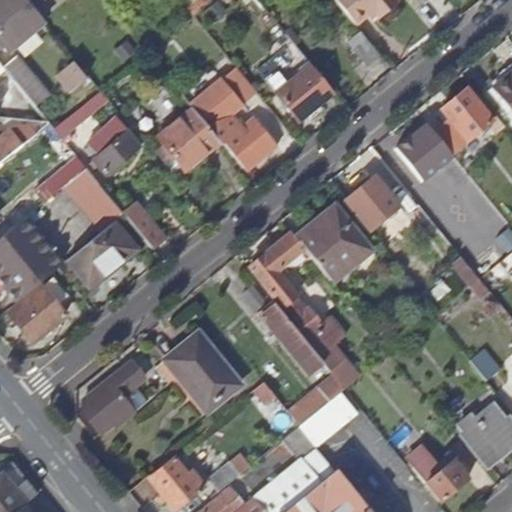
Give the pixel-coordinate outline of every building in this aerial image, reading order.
[(43,22),(24,0),(0,0),(0,43),(7,52),(43,22)] [(192,16),(210,1),(208,0),(194,0),(185,7),(192,16)] [(334,0),(356,27),(376,11),(379,13),(396,0),(334,0)] [(380,55),(361,32),(353,39),(372,62),(380,55)] [(2,67),(28,98),(35,107),(48,96),(16,57),(2,67)] [(55,75),(69,92),(86,78),(72,62),(55,75)] [(2,67),(0,63),(0,91),(2,90),(16,107),(28,98),(2,67)] [(334,93),(310,65),(276,94),(298,122),(334,93)] [(223,142),(242,127),(231,114),(256,93),(235,68),(189,106),(192,110),(219,142),(221,144),(223,142)] [(511,73),(493,90),(511,113),(511,73)] [(434,133),(451,154),(491,121),(465,90),(440,112),(449,122),(434,133)] [(219,142),(192,110),(158,138),(185,170),(219,142)] [(246,171),(285,138),(273,125),(264,132),(252,118),(242,127),(223,142),(246,171)] [(94,160),(106,174),(139,147),(116,120),(88,143),(98,155),(94,160)] [(0,162),(34,135),(25,124),(0,137),(0,162)] [(395,150),(418,178),(435,164),(430,156),(438,149),(421,129),(395,150)] [(86,169),(77,157),(34,192),(43,203),(65,186),(86,169)] [(123,214),(86,169),(65,186),(102,230),(112,223),(123,214)] [(345,201),(369,231),(398,207),(383,188),(374,178),(345,201)] [(411,197),(395,178),(383,188),(398,207),(411,197)] [(137,204),(124,215),(132,224),(145,213),(137,204)] [(309,256),(329,281),(368,249),(335,210),(296,240),(309,256)] [(132,224),(151,248),(152,249),(166,238),(145,213),(132,224)] [(25,218),(0,238),(0,283),(15,302),(57,267),(62,263),(25,218)] [(112,223),(102,230),(66,260),(88,286),(133,249),(112,223)] [(309,256),(296,240),(291,234),(248,268),(306,337),(320,325),(307,309),(306,310),(294,296),(296,295),(276,269),(280,265),(298,265),(309,256)] [(511,264),(511,252),(503,260),(509,267),(511,264)] [(469,287),(470,287),(479,280),(460,256),(450,264),(469,287)] [(53,275),(40,285),(57,306),(70,295),(53,275)] [(479,280),(470,287),(480,300),(489,292),(479,280)] [(65,315),(57,306),(40,285),(7,312),(32,342),(65,315)] [(242,294),(257,312),(268,304),(252,286),(242,294)] [(322,363),(271,301),(268,304),(257,312),(257,313),(307,374),(308,374),(322,363)] [(188,387),(208,411),(240,386),(197,334),(164,361),(186,387),(188,387)] [(470,360),(487,381),(500,370),(483,349),(470,360)] [(344,389),(354,381),(335,358),(325,366),(333,377),(344,389)] [(116,428),(135,412),(122,396),(134,386),(144,377),(131,362),(83,401),(82,412),(100,435),(113,425),(116,428)] [(299,426),(339,393),(344,389),(333,377),(288,412),(299,426)] [(275,396),(263,381),(253,390),(265,405),(275,396)] [(135,412),(146,402),(134,386),(122,396),(135,412)] [(339,393),(299,426),(282,441),(298,461),(312,449),(356,413),(339,393)] [(461,435),(485,465),(511,442),(511,422),(508,418),(505,420),(491,405),(474,419),(477,423),(461,435)] [(204,430),(195,436),(172,456),(178,464),(211,437),(204,430)] [(285,511),(305,497),(332,473),(312,449),(298,461),(243,505),(234,511),(285,511)] [(478,461),(468,450),(454,461),(464,473),(478,461)] [(172,456),(146,478),(175,511),(204,487),(204,485),(191,470),(186,473),(178,464),(172,456)] [(464,473),(454,461),(441,472),(428,457),(413,470),(440,502),(469,479),(464,473)] [(236,478),(239,476),(228,463),(208,479),(219,492),(236,478)] [(0,511),(14,511),(22,506),(38,493),(16,468),(9,467),(0,474),(0,511)] [(368,511),(335,471),(332,473),(305,497),(317,511),(368,511)] [(234,511),(243,505),(230,489),(202,511),(234,511)] [(317,511),(305,497),(285,511),(317,511)]
